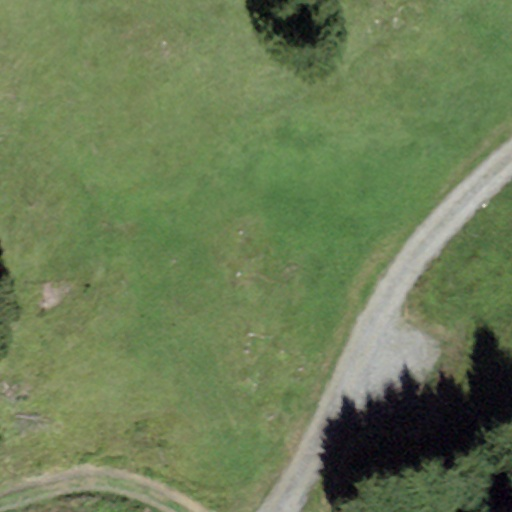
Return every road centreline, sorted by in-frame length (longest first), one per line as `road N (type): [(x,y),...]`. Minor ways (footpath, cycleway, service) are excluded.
road 1 (track): [(258,511),(320,358),(393,237),(511,131)]
road 2 (track): [(0,485),(30,475),(151,489),(195,511)]
